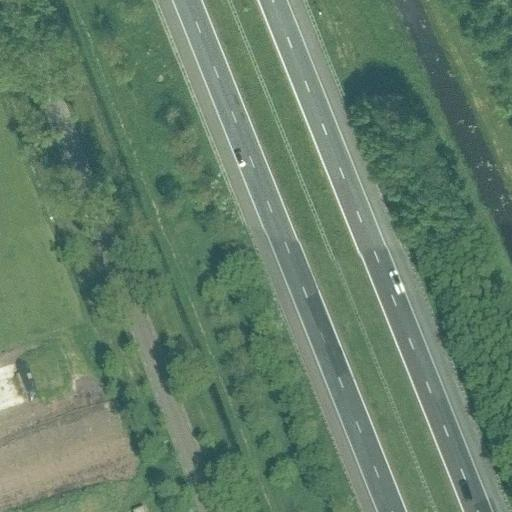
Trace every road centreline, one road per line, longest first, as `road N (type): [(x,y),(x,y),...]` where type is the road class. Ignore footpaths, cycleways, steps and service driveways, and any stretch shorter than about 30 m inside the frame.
road 1 (motorway): [(475,511),(271,0)]
road 2 (motorway): [(189,0),(390,511)]
road 3 (tertiary): [(210,511),(12,0)]
